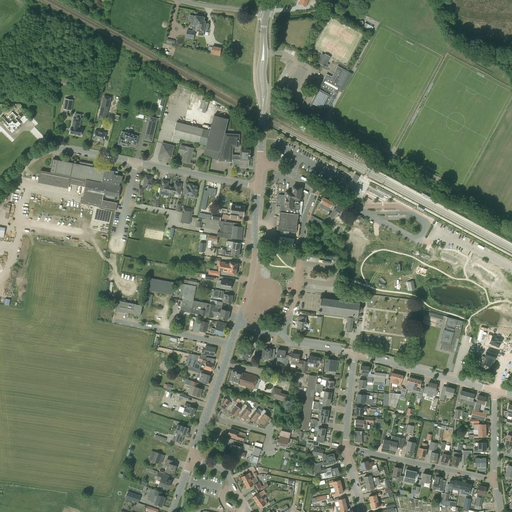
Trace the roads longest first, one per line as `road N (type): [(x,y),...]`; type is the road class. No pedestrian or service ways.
road 1 (residential): [(494,478),(345,447)]
road 2 (residential): [(281,333),(316,186)]
road 3 (unclassified): [(0,189),(50,149),(135,162)]
road 4 (unclassified): [(494,389),(353,352)]
road 5 (tertiary): [(237,320),(254,262),(258,187)]
road 6 (unclassified): [(258,187),(135,162)]
